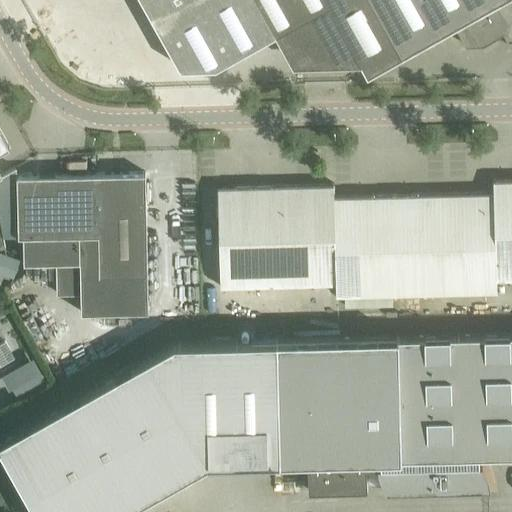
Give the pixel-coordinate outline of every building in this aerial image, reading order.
[(511,0),(257,0),(275,32),(328,3),(361,62),(367,73),(402,54),(454,25),(466,45),(484,44),(503,34),(511,47),(511,0)] [(0,174),(2,173),(0,169),(0,150),(9,145),(0,128),(0,174)] [(146,171),(17,174),(18,235),(23,235),(24,261),(56,260),(57,292),(80,291),(81,311),(148,309),(147,273),(148,273),(147,222),(146,171)] [(511,178),(493,179),(493,191),(496,279),(511,278),(511,178)] [(334,195),(334,183),(217,186),(220,286),(335,283),(334,195)] [(497,291),(496,279),(493,191),(334,195),(335,283),(335,295),(497,291)] [(378,470),(379,474),(381,479),(383,483),(385,487),(386,489),(491,487),(490,483),(489,478),(488,474),(486,470),(484,466),(482,463),(479,463),(479,455),(511,453),(511,332),(276,339),(279,460),(308,459),(308,484),(367,483),(367,466),(378,465),(378,470)] [(148,356),(208,461),(279,460),(276,339),(163,345),(148,356)] [(0,374),(7,387),(38,369),(30,354),(0,370),(0,374)] [(0,439),(0,445),(37,511),(117,511),(208,461),(148,356),(0,439)]
